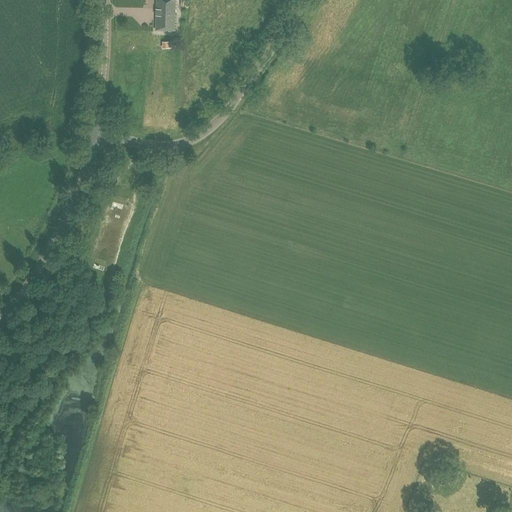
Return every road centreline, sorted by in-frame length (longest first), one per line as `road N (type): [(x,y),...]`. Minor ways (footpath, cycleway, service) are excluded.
road 1 (unclassified): [(96,132),(182,142),(209,129),(309,0)]
road 2 (unclassified): [(0,328),(68,221),(96,132)]
road 3 (unclassified): [(96,132),(104,0)]
